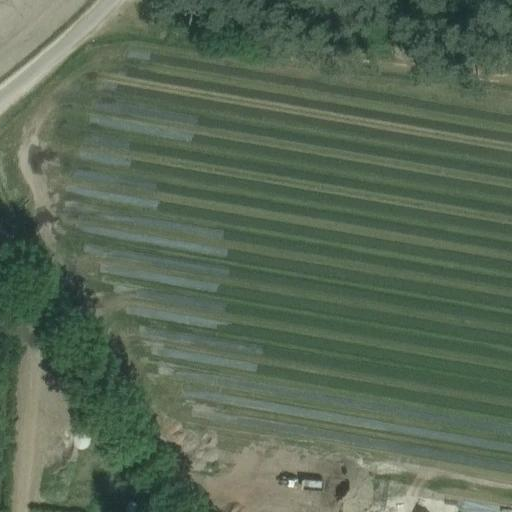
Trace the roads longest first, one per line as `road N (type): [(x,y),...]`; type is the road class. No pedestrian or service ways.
road 1 (track): [(74,28),(511,75)]
road 2 (unclassified): [(0,90),(104,0)]
